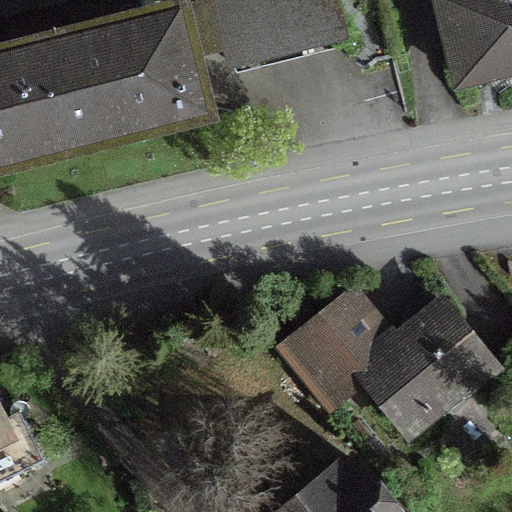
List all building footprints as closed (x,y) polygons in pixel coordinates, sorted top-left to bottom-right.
[(0,0),(0,17),(71,0),(0,0)] [(330,0),(210,0),(211,2),(0,53),(0,168),(205,116),(190,58),(223,49),(228,67),(340,39),(330,0)] [(511,69),(511,0),(453,0),(438,4),(457,83),(511,69)] [(457,395),(491,368),(441,307),(384,353),(377,344),(382,340),(349,298),(293,343),(337,397),(357,380),(402,436),(456,393),(457,395)] [(391,511),(353,467),(338,480),(335,476),(314,494),(308,488),(282,510),(282,511),(391,511)]
